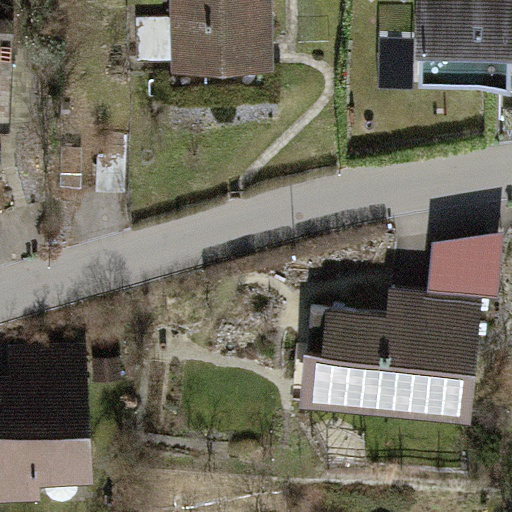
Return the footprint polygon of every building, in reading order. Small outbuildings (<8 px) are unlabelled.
[(0,0),(0,107),(60,105),(56,0),(0,0)] [(305,0),(201,0),(203,56),(307,53),(305,0)] [(511,0),(451,0),(454,66),(511,64),(511,0)] [(423,306),(350,301),(343,395),(511,406),(511,287),(425,282),(423,306)] [(95,338),(0,349),(0,432),(7,485),(111,473),(95,338)]
